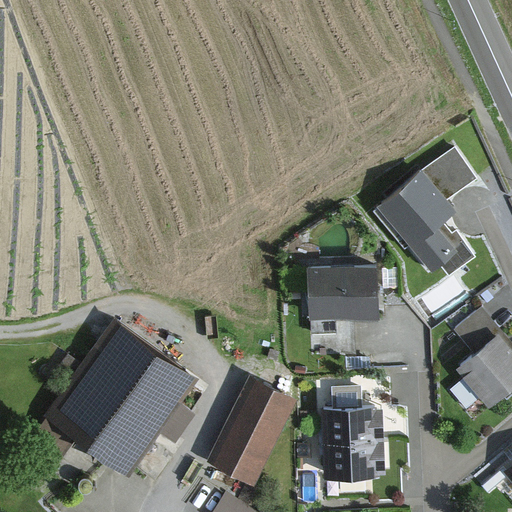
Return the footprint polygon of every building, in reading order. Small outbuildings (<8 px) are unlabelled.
[(458,206),(451,196),(478,178),(456,144),(426,164),(378,201),(433,271),(441,265),(449,276),(478,253),(457,226),(452,230),(442,218),(458,206)] [(376,260),(307,265),(312,331),(337,330),(336,314),(348,313),(380,311),(376,260)] [(489,402),(511,384),(511,345),(503,333),(482,306),(456,326),(474,350),(458,362),(489,402)] [(46,410),(125,470),(159,426),(176,439),(199,409),(183,396),(200,374),(120,313),(46,410)] [(297,395),(250,371),(207,456),(253,479),(297,395)] [(318,403),(321,472),(384,469),(382,400),(318,403)] [(260,511),(226,490),(211,511),(260,511)]
